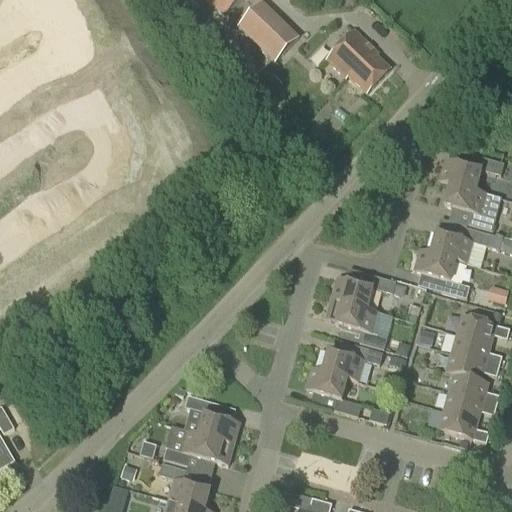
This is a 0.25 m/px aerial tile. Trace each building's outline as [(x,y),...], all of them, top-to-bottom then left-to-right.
[(203,0),(223,21),(245,0),(203,0)] [(298,42),(261,6),(236,32),(274,68),(298,42)] [(367,97),(388,76),(369,57),(372,55),(354,37),(327,64),(345,81),(348,79),(367,97)] [(268,103),(282,88),(271,78),(257,93),(268,103)] [(474,195),(480,174),(500,180),(503,168),(479,161),(476,172),(444,164),(438,186),(449,189),(449,188),(474,195)] [(500,202),(474,195),(449,188),(449,189),(443,210),(470,217),(466,229),(491,236),(494,224),(500,202)] [(455,266),(466,269),(472,247),(498,255),(502,242),(466,232),(462,244),(435,236),(429,257),(429,258),(455,266)] [(511,259),(511,245),(504,244),(500,257),(511,259)] [(429,258),(429,257),(419,254),(413,276),(444,285),(441,296),(465,303),(469,291),(450,286),(455,266),(466,269),(455,266),(429,258)] [(330,305),(377,317),(367,314),(373,294),(391,299),(395,287),(370,280),(367,292),(336,283),(330,305)] [(504,311),(508,296),(490,291),(486,306),(504,311)] [(371,338),(377,317),(330,305),(324,326),(362,337),(359,348),(382,355),(386,342),(371,338)] [(414,328),(419,313),(409,310),(405,326),(414,328)] [(450,358),(498,371),(501,362),(488,358),(493,341),(506,344),(509,334),(461,320),(450,358)] [(421,334),(418,347),(430,351),(434,338),(421,334)] [(405,362),(409,349),(398,346),(394,358),(405,362)] [(311,373),(357,387),(363,366),(379,370),(382,358),(358,351),(354,362),(327,354),(321,375),(311,372),(311,373)] [(495,382),(498,371),(450,358),(444,378),(452,380),(447,397),(496,411),(499,401),(485,397),(488,389),(480,387),(483,378),(495,382)] [(357,388),(357,387),(311,373),(305,395),(336,404),(333,415),(357,422),(361,410),(341,404),(347,385),(357,388)] [(493,421),(496,411),(447,397),(437,435),(485,449),(488,438),(475,434),(480,417),(493,421)] [(224,447),(234,450),(241,427),(209,419),(212,407),(187,400),(184,413),(189,414),(183,434),(197,438),(224,446),(224,447)] [(0,434),(3,439),(13,433),(1,412),(0,412),(0,434)] [(385,430),(388,418),(371,413),(368,426),(385,430)] [(197,438),(183,434),(172,431),(166,452),(162,465),(187,472),(190,460),(228,471),(234,450),(224,447),(224,446),(197,438)] [(0,474),(14,467),(0,443),(0,474)] [(152,463),(156,450),(143,446),(141,451),(133,449),(131,455),(140,457),(139,460),(152,463)] [(310,480),(317,457),(306,454),(300,478),(310,480)] [(189,511),(205,511),(210,494),(183,486),(186,475),(161,468),(158,480),(173,485),(167,507),(177,509),(189,511)] [(133,485),(137,473),(124,470),(120,482),(133,485)] [(130,497),(114,494),(111,504),(127,508),(130,497)] [(319,511),(321,506),(311,503),(308,511),(319,511)]
